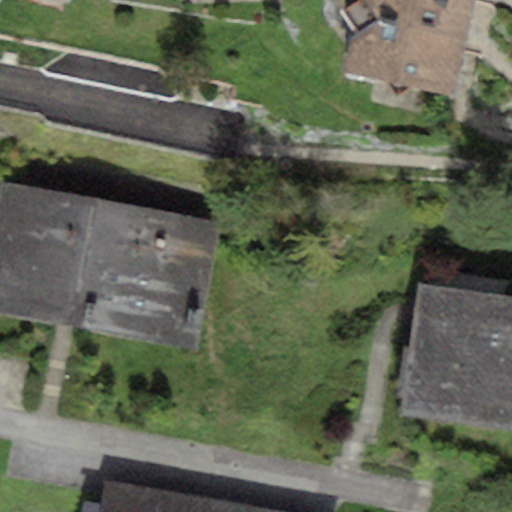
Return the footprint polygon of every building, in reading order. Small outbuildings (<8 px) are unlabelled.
[(20,0),(0,0),(0,9),(15,15),(20,0)] [(278,0),(139,0),(139,2),(277,15),(278,0)] [(501,0),(389,0),(377,88),(487,104),(501,0)] [(200,222),(20,194),(0,321),(181,349),(200,222)] [(511,305),(444,295),(424,425),(511,438),(511,305)] [(208,511),(116,494),(112,511),(208,511)]
